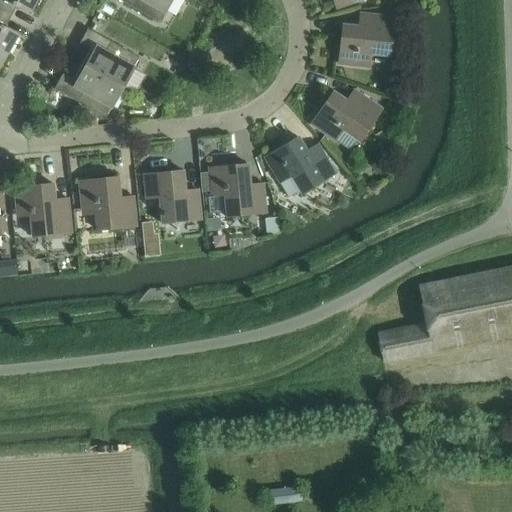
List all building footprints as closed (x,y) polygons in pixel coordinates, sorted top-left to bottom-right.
[(0,0),(0,12),(6,16),(12,6),(29,15),(37,0),(0,0)] [(171,0),(116,0),(158,23),(171,0)] [(332,0),(336,10),(363,0),(362,0),(332,0)] [(0,51),(7,55),(18,35),(1,26),(6,16),(0,12),(0,51)] [(342,26),(338,65),(362,67),(363,54),(390,57),(394,18),(364,15),(363,28),(342,26)] [(93,53),(85,68),(122,88),(139,58),(87,30),(79,45),(93,53)] [(122,88),(85,68),(77,83),(62,75),(54,90),(105,119),(122,88)] [(333,93),(311,125),(330,138),(350,152),(357,141),(360,143),(382,110),(357,94),(350,104),(333,93)] [(298,138),(264,158),(289,199),(300,192),(302,195),(335,175),(320,149),(308,156),(298,138)] [(212,197),(208,198),(209,214),(226,212),(227,218),(266,214),(263,189),(250,190),(248,165),(209,169),(212,197)] [(183,172),(144,176),(146,199),(159,198),(162,224),(201,220),(198,195),(185,197),(183,172)] [(97,231),(127,228),(136,227),(133,202),(120,203),(118,178),(79,182),(82,210),(95,209),(97,231)] [(30,211),(32,238),(71,234),(68,204),(55,205),(53,185),(14,189),(17,212),(30,211)] [(278,219),(266,220),(267,234),(279,233),(278,219)] [(15,263),(5,265),(7,278),(16,277),(15,263)] [(426,325),(378,335),(383,362),(511,336),(511,269),(418,288),(426,325)] [(300,488),(268,491),(270,506),(301,502),(300,488)]
